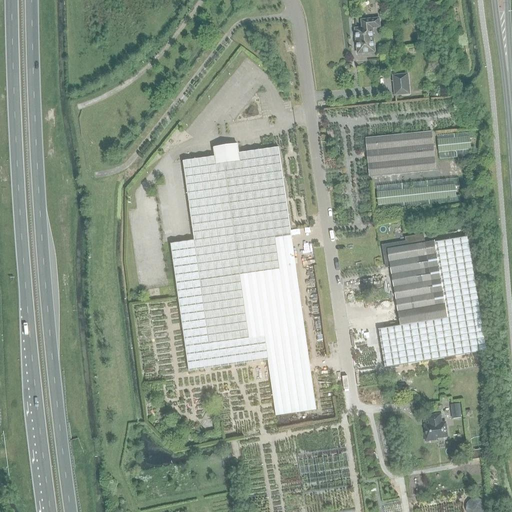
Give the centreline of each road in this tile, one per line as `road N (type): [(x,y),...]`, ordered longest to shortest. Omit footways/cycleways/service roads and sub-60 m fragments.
road 1 (trunk): [(10,0),(21,237),(50,511)]
road 2 (trunk): [(70,511),(44,282),(31,0)]
road 3 (unclassified): [(286,0),(351,407)]
road 4 (unknown): [(333,284),(376,280),(386,301),(337,314)]
